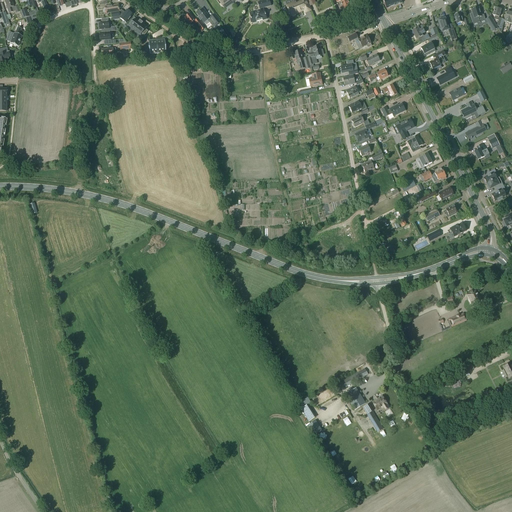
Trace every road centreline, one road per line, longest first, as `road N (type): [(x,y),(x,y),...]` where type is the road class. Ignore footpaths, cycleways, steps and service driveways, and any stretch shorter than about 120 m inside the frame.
road 1 (secondary): [(0,186),(84,195),(309,276),(377,281)]
road 2 (residential): [(377,281),(326,36),(383,21)]
road 3 (track): [(177,38),(260,54),(272,148),(295,229)]
road 4 (tertiary): [(481,214),(383,21)]
road 5 (track): [(177,38),(178,84),(229,221)]
road 6 (track): [(90,5),(96,81),(112,141)]
